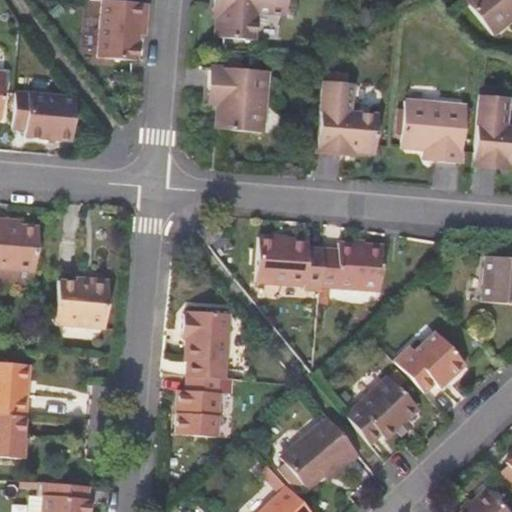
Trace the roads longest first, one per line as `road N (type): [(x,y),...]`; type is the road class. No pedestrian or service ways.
road 1 (residential): [(511,218),(153,187)]
road 2 (residential): [(153,187),(124,511)]
road 3 (residential): [(169,0),(153,187)]
road 4 (residential): [(387,511),(511,392)]
road 5 (residential): [(153,187),(0,173)]
